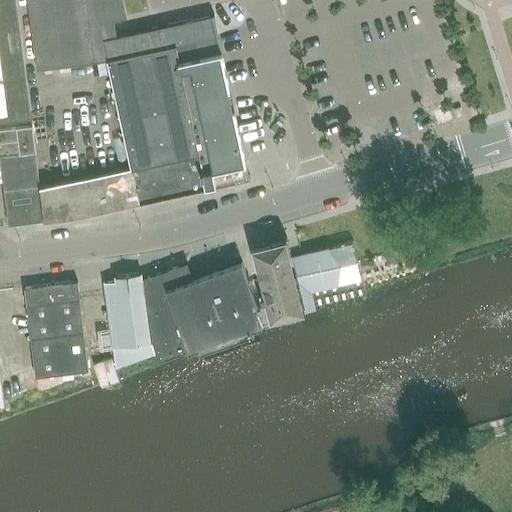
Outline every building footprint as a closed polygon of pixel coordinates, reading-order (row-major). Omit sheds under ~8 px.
[(16,0),(0,0),(0,116),(31,112),(16,0)] [(109,20),(122,17),(118,0),(28,0),(37,69),(108,58),(103,38),(113,36),(109,20)] [(224,70),(217,36),(212,15),(113,36),(103,38),(108,58),(116,94),(224,70)] [(131,165),(40,186),(44,220),(71,216),(248,178),(233,109),(224,70),(116,94),(131,165)] [(0,154),(35,150),(32,125),(0,128),(0,154)] [(8,224),(44,220),(40,186),(36,156),(0,161),(8,224)] [(287,236),(251,245),(257,265),(258,265),(265,293),(261,294),(262,300),(263,300),(263,302),(257,305),(263,322),(272,320),(271,318),(305,309),(316,306),(311,290),(337,283),(341,262),(328,245),(291,254),(287,236)] [(263,322),(257,305),(241,261),(193,278),(189,265),(142,277),(151,340),(153,348),(154,347),(158,360),(199,346),(200,350),(255,330),(253,326),(263,322)] [(151,340),(142,277),(142,271),(115,275),(115,279),(104,281),(113,346),(151,340)] [(24,287),(25,288),(36,376),(89,369),(77,280),(24,287)]
